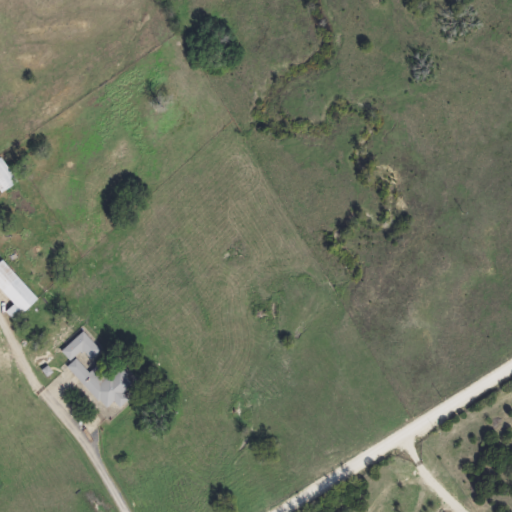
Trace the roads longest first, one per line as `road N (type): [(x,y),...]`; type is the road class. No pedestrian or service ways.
road 1 (residential): [(136,511),(0,272)]
road 2 (residential): [(284,511),(511,369)]
